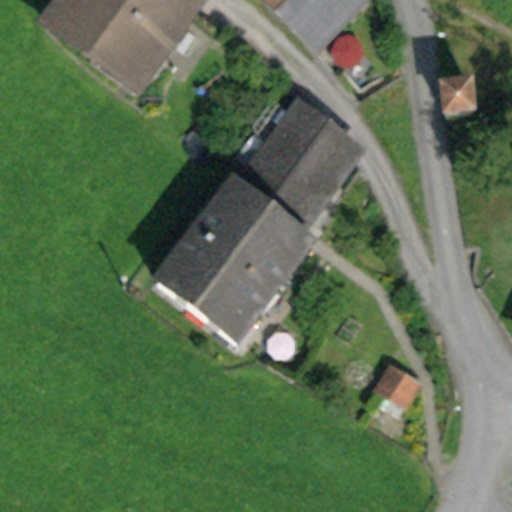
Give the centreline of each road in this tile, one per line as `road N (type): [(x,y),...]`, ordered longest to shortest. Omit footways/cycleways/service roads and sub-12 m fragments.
road 1 (residential): [(407,0),(422,39),(463,311),(490,389)]
road 2 (residential): [(456,511),(490,389)]
